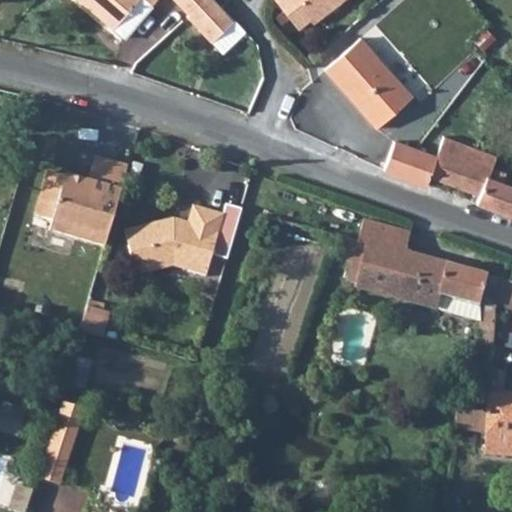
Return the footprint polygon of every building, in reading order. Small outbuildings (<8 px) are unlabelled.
[(89,0),(120,24),(121,23),(139,0),(156,0),(158,1),(159,2),(160,0),(89,0)] [(156,0),(139,0),(121,23),(131,32),(158,1),(156,0)] [(183,0),(194,12),(190,15),(214,41),(239,19),(231,11),(220,0),(183,0)] [(280,0),(301,25),(312,17),(317,22),(346,0),(280,0)] [(239,19),(214,41),(225,55),(250,31),(239,19)] [(329,67),(379,127),(408,103),(412,93),(366,38),(364,39),(329,67)] [(387,170),(405,177),(417,149),(395,141),(393,147),(388,164),(387,170)] [(439,147),(435,157),(417,149),(405,177),(427,185),(430,176),(465,189),(462,198),(511,218),(511,187),(509,187),(502,186),(505,174),(483,165),(439,147)] [(93,159),(87,177),(119,185),(124,169),(93,159)] [(119,185),(87,177),(85,185),(45,172),(31,217),(48,222),(44,232),(100,249),(119,185)] [(172,229),(157,224),(121,233),(130,276),(169,267),(199,277),(219,218),(191,209),(185,223),(175,220),(172,229)] [(267,225),(270,214),(261,212),(257,220),(267,225)] [(411,232),(365,218),(357,238),(403,252),(411,232)] [(484,274),(403,252),(357,238),(350,254),(362,259),(353,288),(435,311),(438,298),(477,306),(484,274)] [(511,282),(496,278),(493,307),(511,311),(511,282)] [(438,298),(435,311),(480,321),(480,316),(477,306),(438,298)] [(91,339),(100,314),(81,309),(74,334),(91,339)] [(484,317),(480,316),(480,321),(478,348),(490,349),(493,311),(489,316),(484,317)] [(482,433),(481,449),(511,451),(511,400),(503,400),(505,373),(488,373),(486,395),(482,433)] [(482,433),(486,395),(474,394),(473,410),(455,409),(454,432),(482,433)] [(19,411),(0,404),(0,434),(9,438),(19,411)] [(55,409),(52,425),(73,430),(79,417),(55,409)] [(52,425),(40,463),(61,470),(73,430),(52,425)] [(32,486),(53,493),(61,470),(40,463),(32,486)] [(19,511),(29,511),(33,489),(16,486),(12,511),(19,511)]
